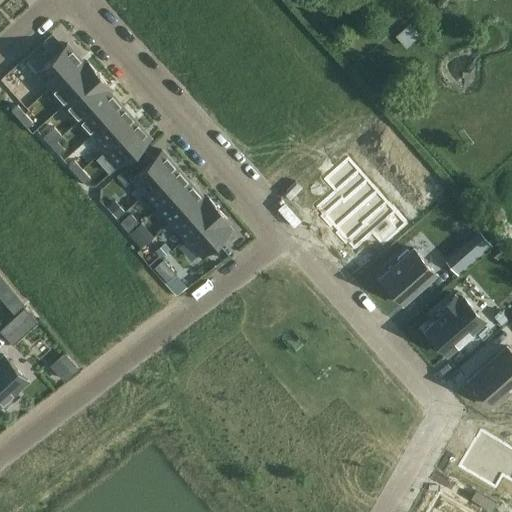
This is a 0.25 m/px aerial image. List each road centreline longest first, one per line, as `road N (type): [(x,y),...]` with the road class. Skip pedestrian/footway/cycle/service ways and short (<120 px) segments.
road 1 (residential): [(0,458),(281,231)]
road 2 (residential): [(281,231),(445,411),(387,511)]
road 3 (residential): [(64,0),(281,231)]
